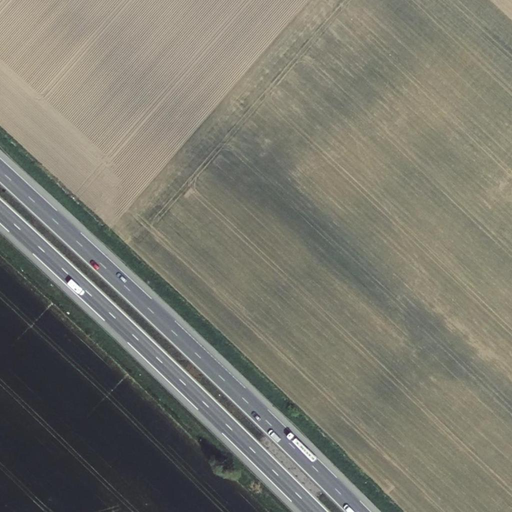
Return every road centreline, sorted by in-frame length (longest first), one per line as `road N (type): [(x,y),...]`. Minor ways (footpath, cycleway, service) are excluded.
road 1 (motorway): [(358,511),(0,170)]
road 2 (motorway): [(0,211),(314,511)]
